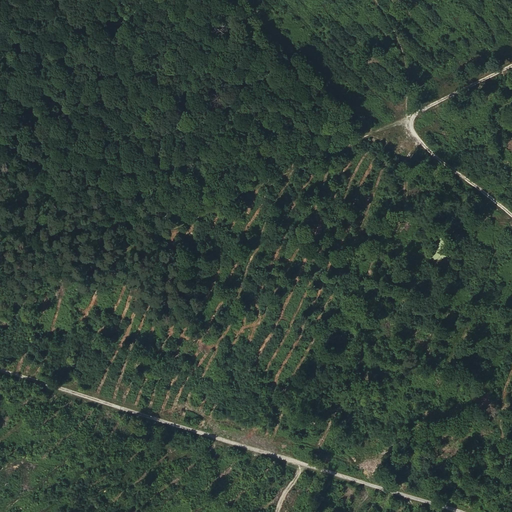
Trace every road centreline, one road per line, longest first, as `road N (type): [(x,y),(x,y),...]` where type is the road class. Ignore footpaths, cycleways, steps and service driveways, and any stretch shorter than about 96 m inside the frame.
road 1 (track): [(0,308),(511,66)]
road 2 (track): [(0,369),(459,511)]
road 3 (track): [(407,118),(413,82),(385,0)]
